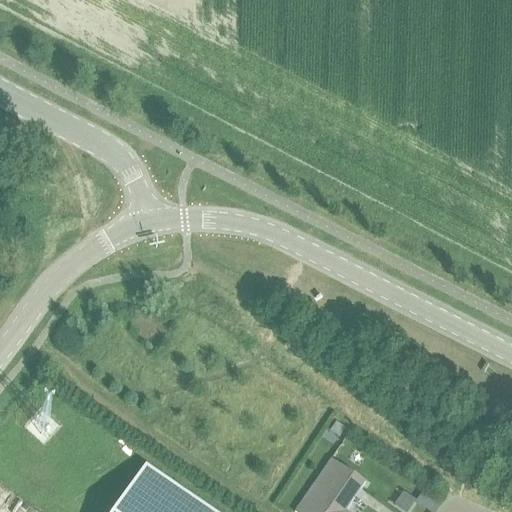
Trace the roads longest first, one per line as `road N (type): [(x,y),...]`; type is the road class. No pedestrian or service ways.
road 1 (secondary): [(511,355),(276,236),(215,220),(147,224)]
road 2 (secondary): [(147,224),(117,158),(0,93)]
road 3 (secondary): [(0,351),(86,254),(147,224)]
